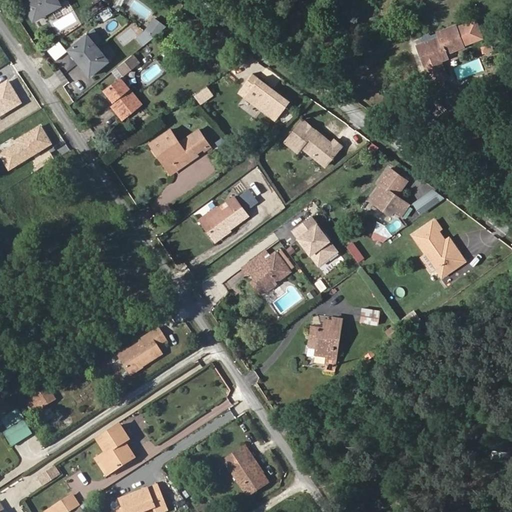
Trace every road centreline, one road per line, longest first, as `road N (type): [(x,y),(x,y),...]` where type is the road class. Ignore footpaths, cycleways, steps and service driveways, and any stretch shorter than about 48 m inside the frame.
road 1 (residential): [(337,511),(2,0)]
road 2 (residential): [(205,0),(511,223)]
